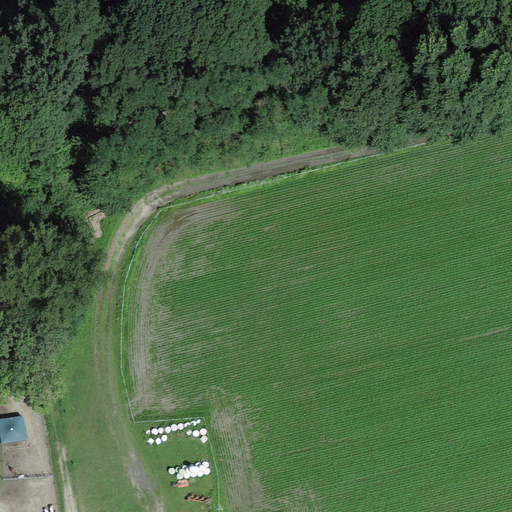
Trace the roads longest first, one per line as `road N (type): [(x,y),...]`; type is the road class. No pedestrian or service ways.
road 1 (track): [(114,385),(114,314),(131,250),(163,201),(282,154),(511,94)]
road 2 (track): [(0,147),(511,19)]
road 3 (track): [(55,511),(0,211)]
road 4 (track): [(155,511),(114,385)]
